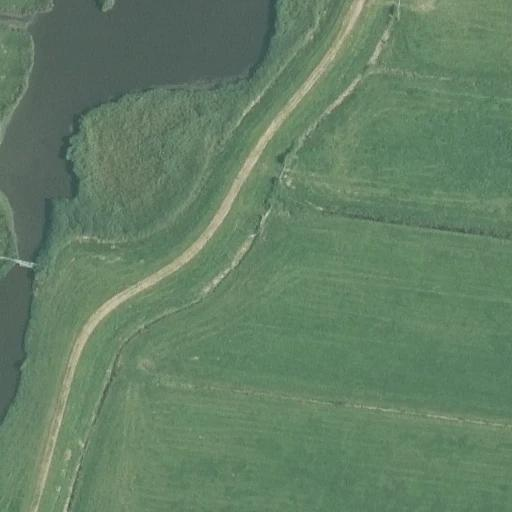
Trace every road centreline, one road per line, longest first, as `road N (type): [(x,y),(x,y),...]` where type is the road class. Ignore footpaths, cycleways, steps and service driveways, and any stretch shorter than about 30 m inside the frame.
road 1 (track): [(30,511),(82,332),(194,261),(354,0)]
road 2 (track): [(406,266),(225,211)]
